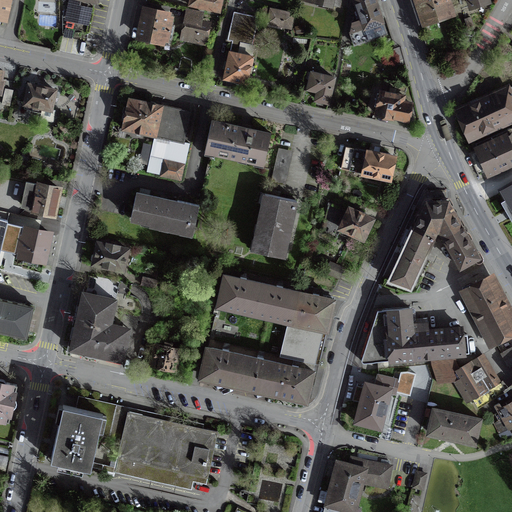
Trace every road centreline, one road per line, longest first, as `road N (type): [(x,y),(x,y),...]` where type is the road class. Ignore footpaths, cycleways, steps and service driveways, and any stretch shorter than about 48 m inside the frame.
road 1 (residential): [(428,157),(403,139),(107,75)]
road 2 (residential): [(107,75),(44,363)]
road 3 (residential): [(44,363),(323,423)]
road 4 (residential): [(428,157),(359,302)]
road 5 (residential): [(44,363),(12,511)]
road 6 (unclassified): [(359,302),(419,298),(502,260)]
road 7 (residential): [(511,0),(464,84),(430,101)]
road 8 (residential): [(359,302),(323,423)]
road 9 (primary): [(445,151),(502,260)]
